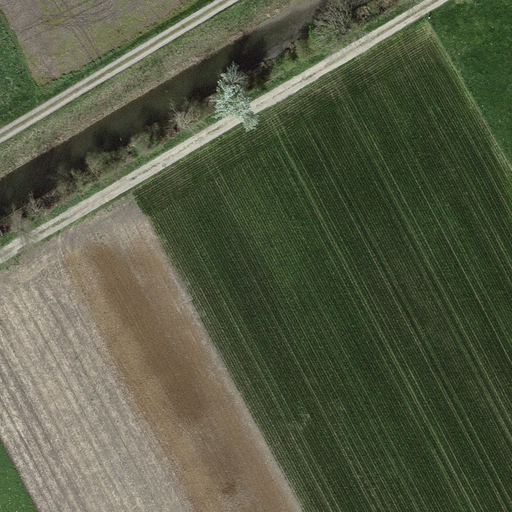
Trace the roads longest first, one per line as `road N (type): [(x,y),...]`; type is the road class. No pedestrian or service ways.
road 1 (track): [(451,0),(0,276)]
road 2 (track): [(235,0),(0,139)]
